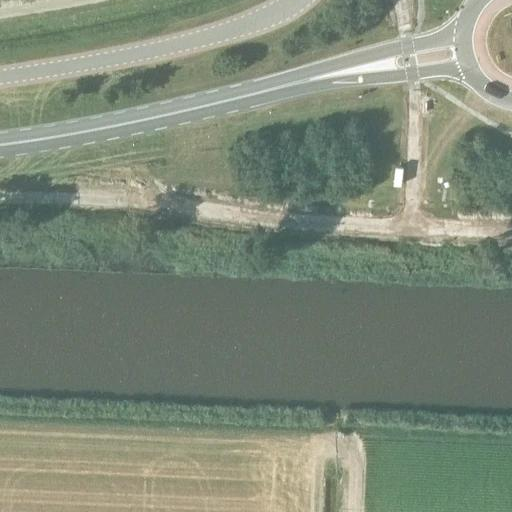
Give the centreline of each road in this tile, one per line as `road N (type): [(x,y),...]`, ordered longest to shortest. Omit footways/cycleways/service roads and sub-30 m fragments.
road 1 (primary): [(308,80),(0,145)]
road 2 (unclassified): [(0,78),(223,33),(296,0)]
road 3 (primary): [(462,29),(318,69),(308,80)]
road 4 (primary): [(308,80),(469,73)]
